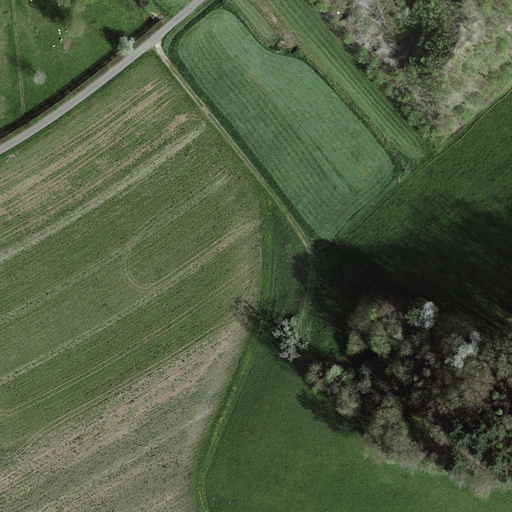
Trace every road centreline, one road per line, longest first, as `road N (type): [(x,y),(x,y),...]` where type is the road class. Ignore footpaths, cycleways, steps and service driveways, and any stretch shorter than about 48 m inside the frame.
road 1 (track): [(152,40),(296,224),(312,264),(302,346),(314,361),(337,366)]
road 2 (unclassified): [(199,0),(0,150)]
